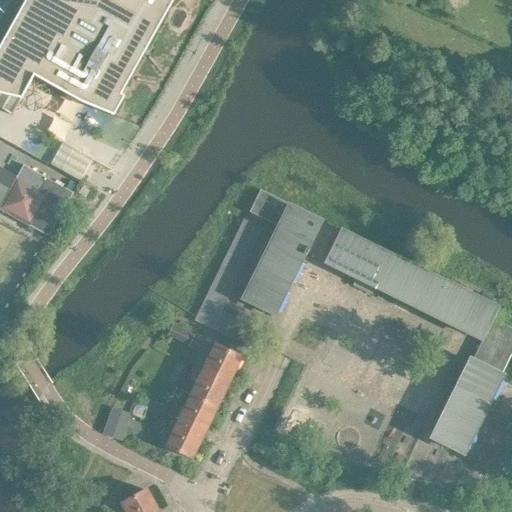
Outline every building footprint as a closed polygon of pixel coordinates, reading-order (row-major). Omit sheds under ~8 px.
[(34,0),(0,61),(0,101),(14,104),(6,118),(16,123),(38,84),(43,87),(43,91),(65,104),(69,102),(84,110),(117,124),(128,105),(125,103),(182,0),(133,0),(129,5),(120,0),(34,0)] [(62,141),(51,163),(81,177),(91,155),(62,141)] [(16,177),(0,204),(0,209),(47,236),(48,236),(73,192),(23,164),(16,177)] [(440,403),(446,409),(432,438),(463,453),(502,376),(500,375),(511,350),(511,328),(491,318),(496,308),(342,232),(341,233),(320,223),(321,221),(290,206),(291,205),(260,190),(249,212),(279,226),(243,299),(274,315),(304,255),(306,256),(308,252),(327,261),(326,263),(355,277),(354,286),(355,286),(369,293),(370,294),(376,287),(480,339),(481,337),(483,338),(472,361),(470,360),(456,389),(448,387),(447,388),(440,402),(440,403)] [(220,270),(209,294),(224,302),(236,278),(220,270)] [(170,329),(166,336),(188,347),(193,336),(174,326),(172,325),(170,329)] [(199,379),(191,396),(216,408),(225,391),(233,374),(241,357),(216,345),(207,362),(199,379)] [(174,430),(166,447),(192,459),(200,442),(202,437),(207,429),(208,425),(216,408),(191,396),(183,413),(174,430)] [(135,402),(130,414),(142,419),(147,407),(135,402)] [(103,433),(120,439),(123,431),(125,427),(128,419),(129,414),(112,408),(103,433)] [(125,427),(123,431),(136,435),(137,433),(141,423),(128,419),(125,427)] [(132,485),(116,494),(121,504),(125,511),(158,511),(155,506),(148,493),(146,490),(138,494),(132,485)]
